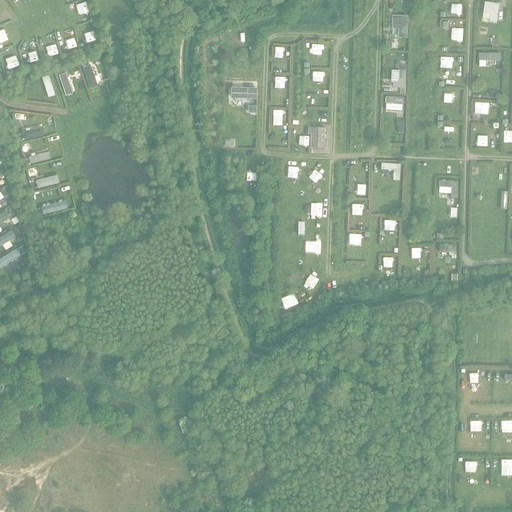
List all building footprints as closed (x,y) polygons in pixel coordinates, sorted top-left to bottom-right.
[(499,4),(485,2),(482,18),(489,19),(489,21),(496,23),(499,4)] [(408,16),(392,15),(391,29),(398,29),(398,37),(407,38),(408,16)] [(501,61),(501,53),(478,53),(478,61),(479,61),(479,67),(485,67),(485,61),(501,61)] [(97,86),(90,66),(83,68),(90,89),(97,86)] [(404,94),(405,66),(398,66),(398,70),(399,70),(399,79),(397,79),(397,82),(393,82),(393,88),(400,88),(400,94),(404,94)] [(73,94),(66,73),(59,75),(66,96),(73,94)] [(55,95),(48,75),(42,77),(48,97),(55,95)] [(250,93),(237,93),(238,99),(251,99),(251,104),(256,103),(256,99),(256,85),(249,85),(250,93)] [(24,140),(45,135),(43,127),(30,130),(29,128),(26,129),(26,131),(22,132),(24,140)] [(310,148),(327,148),(327,141),(324,141),(324,128),(308,127),(308,134),(311,135),(310,148)] [(30,164),(51,159),(49,152),(35,155),(35,153),(31,154),(32,156),(28,157),(30,164)] [(399,180),(400,164),(381,163),(381,169),(393,170),(393,180),(399,180)] [(38,189),(60,183),(57,175),(36,180),(38,189)] [(457,182),(439,181),(438,187),(451,188),(450,197),(456,198),(457,182)] [(390,208),(390,215),(396,215),(396,216),(400,217),(400,209),(396,209),(396,208),(390,208)] [(0,223),(11,217),(7,211),(0,215),(0,223)] [(0,244),(12,237),(9,232),(0,237),(0,244)] [(456,258),(456,245),(439,245),(439,252),(449,252),(449,255),(451,255),(451,258),(456,258)] [(19,255),(15,250),(1,260),(4,265),(19,255)]
